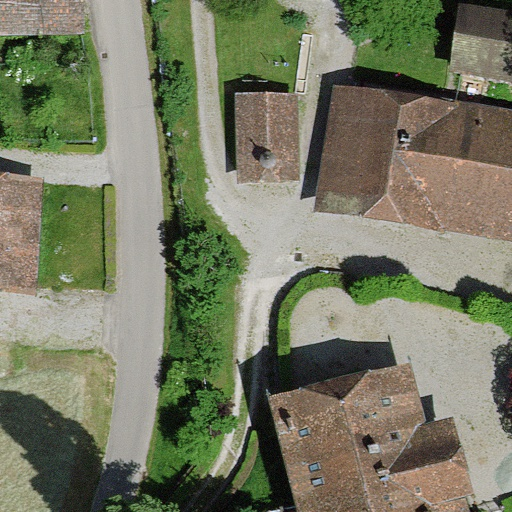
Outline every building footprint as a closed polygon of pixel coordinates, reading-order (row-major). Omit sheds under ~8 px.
[(91,8),(47,8),(46,0),(0,0),(0,42),(91,43),(91,8)] [(511,17),(458,13),(452,83),(511,88),(511,17)] [(511,124),(331,99),(313,222),(511,250),(511,124)] [(293,104),(233,106),(236,194),(296,191),(293,104)] [(0,301),(31,304),(40,191),(0,187),(0,301)] [(403,372),(260,412),(288,511),(471,511),(449,433),(422,440),(403,372)]
